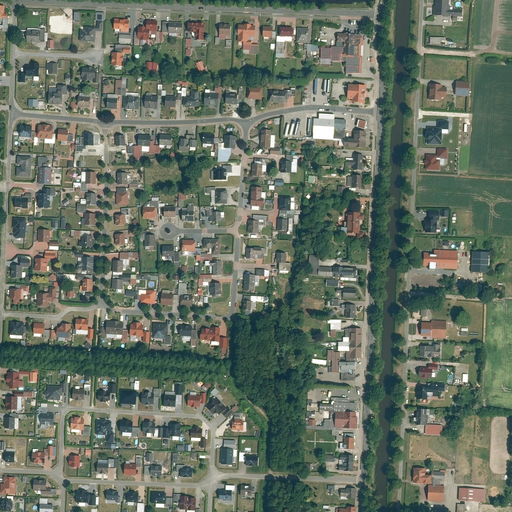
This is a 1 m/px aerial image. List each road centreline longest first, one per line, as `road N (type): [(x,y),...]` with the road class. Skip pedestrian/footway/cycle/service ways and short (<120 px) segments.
road 1 (unclassified): [(398,511),(421,0)]
road 2 (tertiary): [(363,480),(381,112)]
road 3 (tertiary): [(15,1),(382,14)]
road 4 (residential): [(212,475),(212,428),(203,418),(70,408),(62,415),(59,472)]
road 5 (residential): [(237,231),(229,316),(102,304)]
road 6 (residential): [(10,115),(0,314)]
road 7 (residential): [(105,125),(102,304)]
road 8 (residential): [(363,480),(212,475)]
road 9 (residential): [(63,480),(207,484)]
road 10 (residential): [(105,125),(245,125)]
road 11 (residential): [(245,125),(305,108),(381,112)]
